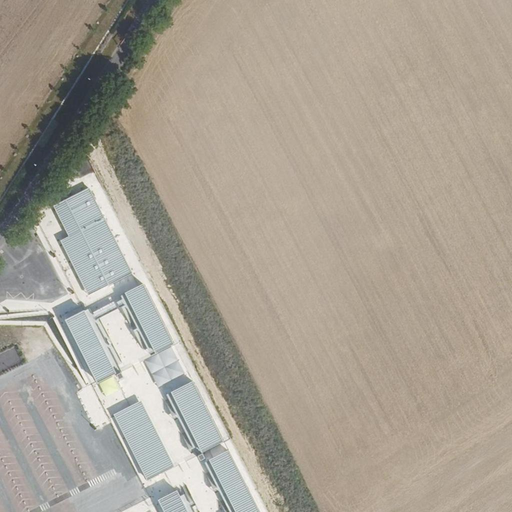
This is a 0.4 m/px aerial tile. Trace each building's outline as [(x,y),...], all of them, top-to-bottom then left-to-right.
[(131,273),(88,189),(53,207),(68,236),(60,240),(88,295),(131,273)] [(89,308),(65,320),(97,383),(121,371),(96,320),(126,305),(151,356),(173,345),(143,284),(124,293),(125,296),(92,313),(89,308)] [(225,442),(195,380),(171,392),(202,453),(225,442)] [(141,401),(114,415),(146,480),(174,467),(141,401)] [(259,511),(229,450),(209,460),(234,511),(259,511)] [(186,511),(176,491),(158,500),(164,511),(186,511)]
